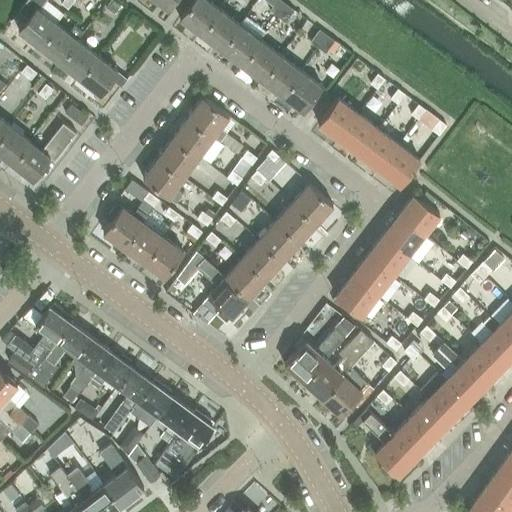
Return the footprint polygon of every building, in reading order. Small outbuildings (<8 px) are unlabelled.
[(17,29),(38,46),(56,22),(38,8),(44,0),(25,0),(18,10),(27,17),(17,29)] [(115,0),(108,0),(104,5),(113,12),(120,4),(115,0)] [(191,0),(179,18),(199,33),(219,7),(209,0),(191,0)] [(281,0),(275,0),(269,9),(269,10),(277,16),(286,4),(281,0)] [(286,4),(277,16),(284,22),(294,10),(293,9),(286,4)] [(199,33),(220,49),(240,23),(219,7),(199,33)] [(132,13),(125,22),(134,29),(141,20),(132,13)] [(240,23),(220,49),(240,64),(260,38),(266,30),(245,15),(240,23)] [(67,30),(57,22),(56,22),(38,46),(58,61),(77,38),(77,37),(82,31),(72,24),(67,30)] [(317,47),(326,34),(319,29),(310,41),(317,47)] [(326,34),(317,47),(325,52),(334,40),(326,34)] [(77,38),(58,61),(78,78),(97,54),(77,38)] [(260,38),(240,64),(260,79),(280,53),(260,38)] [(0,61),(11,70),(20,59),(9,50),(0,61)] [(280,53),(260,79),(281,95),(300,69),(301,69),(280,53)] [(117,70),(97,54),(78,78),(98,93),(117,70)] [(20,71),(30,78),(36,71),(26,64),(20,71)] [(300,69),(281,95),(302,110),(321,85),(300,69)] [(376,87),(384,78),(377,72),(369,82),(376,87)] [(6,92),(15,102),(32,87),(23,77),(6,92)] [(45,82),(37,92),(45,97),(52,88),(45,82)] [(396,103),(404,93),(397,87),(389,97),(396,103)] [(213,135),(213,136),(219,140),(225,131),(219,127),(228,114),(203,95),(187,116),(213,135)] [(336,98),(317,122),(338,138),(358,112),(337,96),(336,98)] [(81,125),(88,116),(71,103),(65,112),(81,125)] [(417,118),(424,108),(417,103),(410,113),(417,118)] [(358,112),(338,138),(358,153),(378,127),(358,112)] [(0,116),(0,135),(9,124),(0,116)] [(172,136),(198,155),(199,154),(212,136),(213,135),(187,116),(172,136)] [(438,118),(431,128),(439,135),(447,125),(438,118)] [(41,148),(30,140),(11,163),(31,179),(49,156),(53,160),(75,132),(62,121),(41,148)] [(0,135),(0,154),(11,163),(30,140),(9,124),(0,135)] [(358,153),(379,169),(398,143),(378,127),(358,153)] [(198,155),(172,136),(157,156),(183,176),(198,155)] [(398,143),(379,169),(399,184),(419,158),(398,143)] [(271,148),(266,155),(274,162),(274,163),(280,156),(271,148)] [(246,149),(241,156),(251,164),(253,161),(256,156),(246,149)] [(142,177),(175,201),(182,191),(175,186),(183,176),(157,156),(142,177)] [(256,168),(250,175),(260,184),(265,177),(266,177),(264,175),(256,168)] [(231,169),(226,176),(236,184),(241,177),(231,169)] [(309,182),(292,201),(316,222),(332,203),(309,182)] [(216,189),(211,196),(221,204),(226,197),(216,189)] [(240,189),(230,202),(231,203),(239,210),(240,210),(250,198),(240,189)] [(152,205),(158,198),(148,190),(142,198),(152,205)] [(413,193),(397,214),(422,234),(439,213),(413,193)] [(275,220),(274,220),(298,241),(315,222),(316,222),(292,201),(291,201),(275,220)] [(102,231),(123,246),(142,221),(142,220),(146,214),(137,207),(132,213),(121,205),(102,231)] [(168,206),(163,213),(173,220),(178,213),(168,206)] [(201,210),(196,217),(206,224),(211,217),(204,211),(201,210)] [(225,210),(219,217),(229,225),(235,218),(225,210)] [(422,234),(397,214),(381,234),(407,254),(422,234)] [(142,220),(124,246),(144,261),(163,235),(142,220)] [(258,238),(257,239),(281,260),(281,259),(298,241),(274,220),(258,238)] [(191,223),(186,230),(196,237),(201,230),(191,223)] [(210,230),(205,237),(214,245),(220,238),(210,230)] [(381,234),(366,254),(392,274),(407,254),(381,234)] [(183,250),(163,235),(144,261),(165,276),(183,250)] [(242,256),(241,257),(264,279),(265,277),(281,260),(257,239),(242,256)] [(461,252),(456,259),(466,267),(471,260),(461,252)] [(392,274),(366,254),(351,274),(377,294),(392,274)] [(230,316),(248,296),(225,275),(204,256),(196,265),(216,283),(206,294),(207,295),(220,306),(215,311),(216,312),(225,320),(230,315),(230,316)] [(241,257),(225,275),(248,296),(264,279),(241,257)] [(482,260),(476,266),(485,275),(491,269),(482,260)] [(413,273),(423,281),(433,270),(423,261),(413,273)] [(478,281),(485,275),(476,266),(470,273),(478,281)] [(445,272),(439,279),(449,286),(455,279),(445,272)] [(335,295),(332,299),(357,318),(357,319),(363,312),(371,317),(383,301),(376,295),(377,294),(351,274),(335,295)] [(189,298),(201,286),(190,275),(178,286),(189,298)] [(459,286),(453,292),(462,301),(468,294),(459,286)] [(423,298),(433,305),(438,298),(428,291),(423,298)] [(207,295),(192,312),(206,322),(216,312),(215,311),(220,306),(207,295)] [(36,365),(69,319),(59,312),(62,308),(54,302),(51,306),(48,304),(35,323),(45,331),(33,347),(14,333),(6,344),(15,350),(36,365)] [(442,305),(436,311),(445,320),(451,314),(442,305)] [(511,309),(499,323),(498,324),(511,337),(511,309)] [(406,317),(416,325),(421,318),(412,310),(406,317)] [(492,331),(480,342),(503,365),(511,355),(511,337),(498,324),(488,315),(482,321),(492,331)] [(305,339),(283,363),(302,380),(324,356),(344,335),(354,323),(346,317),(337,328),(334,325),(314,348),(305,339)] [(29,374),(29,375),(42,385),(58,364),(54,362),(66,346),(75,354),(76,354),(90,334),(69,319),(36,365),(29,374)] [(426,324),(420,330),(420,331),(428,339),(435,333),(426,324)] [(324,356),(302,380),(321,397),(350,366),(360,354),(373,340),(360,329),(338,352),(342,355),(334,365),(324,356)] [(76,354),(75,354),(70,360),(74,363),(75,375),(70,383),(71,384),(79,390),(80,391),(81,391),(84,387),(89,380),(88,379),(110,350),(90,334),(76,354)] [(385,341),(395,349),(401,342),(400,342),(390,334),(385,341)] [(430,354),(445,368),(451,362),(456,368),(463,360),(443,341),(430,354)] [(409,342),(403,349),(410,356),(412,358),(418,352),(418,351),(409,343),(409,342)] [(480,342),(463,360),(486,382),(503,365),(480,342)] [(8,359),(29,375),(29,374),(36,365),(15,350),(8,359)] [(120,357),(110,350),(88,379),(89,380),(98,386),(106,376),(117,384),(131,365),(129,363),(131,360),(122,354),(120,357)] [(387,370),(396,361),(389,355),(381,364),(387,370)] [(456,368),(445,378),(468,401),(486,382),(463,360),(456,368)] [(133,366),(131,365),(117,384),(128,392),(120,403),(129,410),(151,380),(141,372),(143,369),(135,363),(133,366)] [(369,383),(350,366),(321,397),(340,414),(369,383)] [(0,368),(0,403),(20,422),(27,414),(7,395),(17,384),(0,368)] [(402,384),(408,378),(399,369),(393,375),(402,384)] [(468,401),(445,378),(428,397),(451,419),(468,401)] [(151,380),(129,410),(149,425),(157,414),(172,395),(170,393),(172,390),(164,384),(162,387),(151,380)] [(70,383),(62,395),(71,401),(79,390),(71,384),(70,383)] [(385,403),(391,397),(382,388),(376,395),(385,403)] [(172,395),(157,414),(169,422),(159,435),(168,441),(192,409),(172,395)] [(410,415),(433,437),(451,419),(428,397),(410,415)] [(0,403),(0,419),(13,430),(19,423),(20,422),(0,403)] [(85,408),(82,413),(83,413),(87,416),(91,419),(97,410),(92,406),(85,408)] [(192,409),(173,435),(154,461),(175,477),(199,444),(213,425),(211,423),(213,420),(204,414),(202,417),(192,409)] [(415,455),(392,433),(370,411),(362,420),(384,441),(374,452),(384,461),(381,464),(394,476),(396,473),(397,474),(415,455)] [(27,414),(20,422),(30,430),(31,432),(38,423),(27,414)] [(410,415),(392,433),(415,455),(433,437),(410,415)] [(19,423),(13,430),(22,438),(22,439),(30,430),(20,422),(19,423)] [(65,431),(46,448),(54,456),(69,443),(73,440),(65,431)] [(118,444),(129,452),(136,443),(129,438),(123,438),(118,444)] [(104,482),(120,504),(143,486),(110,442),(100,450),(114,469),(113,470),(116,473),(104,482)] [(128,454),(135,461),(145,454),(136,443),(129,452),(128,454)] [(511,446),(498,466),(511,476),(511,446)] [(135,461),(149,481),(159,473),(145,454),(135,461)] [(60,464),(49,473),(70,502),(61,509),(63,511),(95,511),(67,473),(60,464)] [(31,465),(17,478),(27,487),(40,474),(31,465)] [(511,476),(498,466),(483,487),(509,506),(511,501),(511,476)] [(72,469),(67,473),(95,511),(115,511),(122,507),(119,504),(120,504),(104,482),(92,491),(89,488),(90,483),(79,469),(74,468),(72,469)] [(504,511),(509,506),(483,487),(468,508),(473,511),(504,511)] [(37,496),(27,504),(32,511),(45,511),(42,508),(45,506),(37,496)] [(32,511),(27,504),(25,501),(14,509),(16,511),(32,511)]
